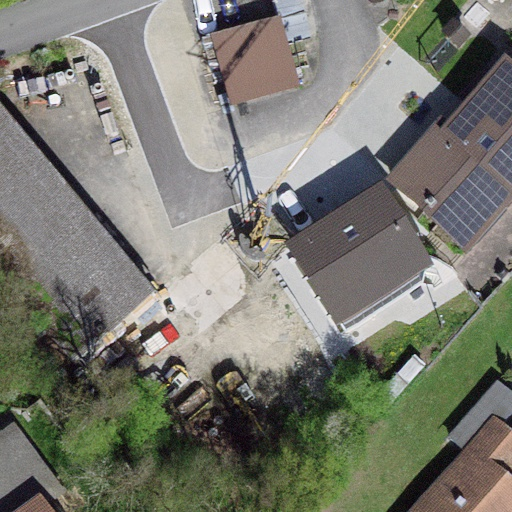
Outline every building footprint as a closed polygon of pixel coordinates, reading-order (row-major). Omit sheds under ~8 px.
[(230,101),(287,85),(271,27),(214,43),(230,101)] [(511,202),(511,80),(505,74),(448,138),(441,132),(390,189),(449,242),(499,191),(511,203),(511,202)] [(0,277),(102,400),(179,336),(0,120),(0,277)] [(412,261),(376,206),(321,241),(324,245),(356,296),(412,261)] [(276,347),(356,296),(324,245),(244,296),(276,347)] [(511,511),(511,499),(500,488),(511,474),(511,449),(492,432),(419,511),(511,511)] [(31,511),(24,501),(8,511),(31,511)]
